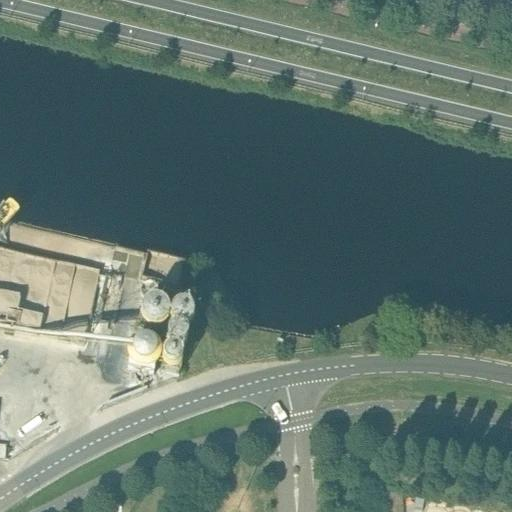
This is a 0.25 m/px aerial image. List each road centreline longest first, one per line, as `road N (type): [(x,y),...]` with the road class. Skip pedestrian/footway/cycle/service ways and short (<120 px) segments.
road 1 (tertiary): [(511,376),(359,364),(225,389),(124,429),(0,500)]
road 2 (secondary): [(0,1),(511,123)]
road 3 (secondary): [(511,85),(154,0)]
road 4 (unclassified): [(511,45),(319,0)]
